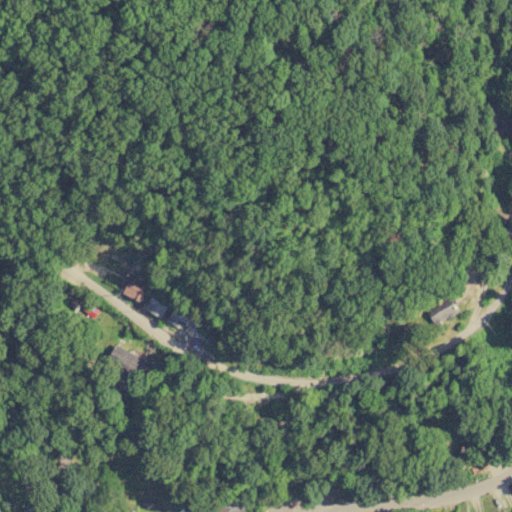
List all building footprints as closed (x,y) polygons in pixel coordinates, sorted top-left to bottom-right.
[(122,283),(125,285),(122,293),(141,299),(147,280),(125,273),(122,283)] [(168,305),(152,295),(145,307),(161,317),(168,305)] [(435,323),(458,310),(450,295),(426,308),(435,323)] [(192,313),(177,304),(168,320),(183,328),(192,313)] [(144,359),(117,343),(107,360),(134,376),(144,359)]
